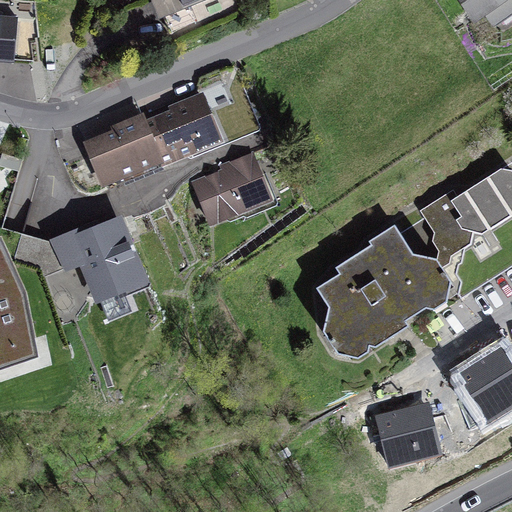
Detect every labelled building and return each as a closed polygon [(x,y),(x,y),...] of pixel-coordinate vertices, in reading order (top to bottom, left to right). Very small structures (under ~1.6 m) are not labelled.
[(151,0),(160,21),(209,0),(151,0)] [(511,0),(456,0),(474,25),(485,18),(493,28),(511,14),(511,0)] [(0,62),(19,63),(19,16),(0,15),(0,62)] [(170,111),(147,120),(163,165),(165,167),(223,143),(203,93),(168,107),(170,111)] [(112,132),(83,143),(102,189),(163,165),(147,120),(144,114),(110,127),(112,132)] [(221,170),(191,182),(209,227),(275,202),(255,152),(220,165),(221,170)] [(435,255),(433,263),(438,271),(446,266),(447,258),(469,247),(471,237),(481,238),(511,218),(511,176),(511,175),(498,172),(456,198),(453,193),(419,214),(432,236),(430,245),(435,255)] [(89,224),(49,240),(65,273),(80,268),(95,306),(151,286),(122,216),(91,229),(89,224)] [(336,278),(313,291),(324,310),(317,336),(330,357),(351,361),(402,328),(399,323),(420,310),(428,311),(440,304),(446,285),(438,271),(433,263),(409,259),(392,229),(368,243),(371,248),(332,270),(336,278)] [(28,293),(1,243),(0,243),(0,370),(37,359),(28,293)] [(511,374),(496,349),(427,393),(459,445),(511,411),(511,374)] [(404,402),(406,415),(426,412),(424,399),(404,402)]
